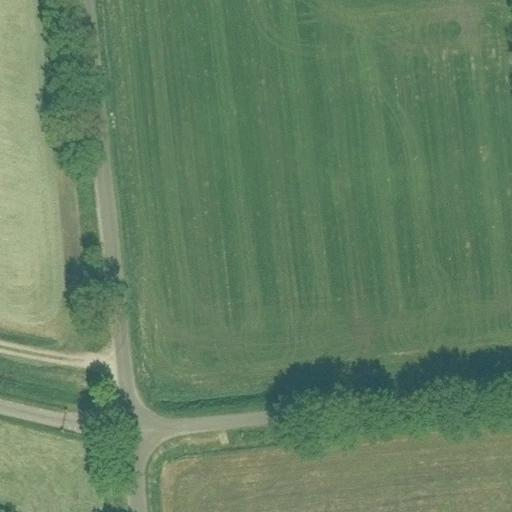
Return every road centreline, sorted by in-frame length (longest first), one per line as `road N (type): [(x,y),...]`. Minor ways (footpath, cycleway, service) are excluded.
road 1 (unclassified): [(127,437),(82,0)]
road 2 (unclassified): [(511,395),(127,437)]
